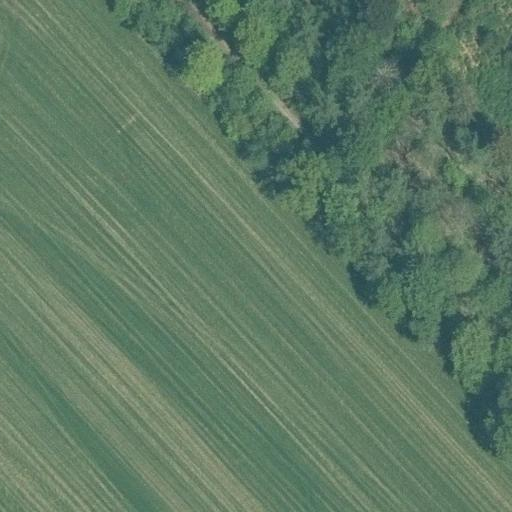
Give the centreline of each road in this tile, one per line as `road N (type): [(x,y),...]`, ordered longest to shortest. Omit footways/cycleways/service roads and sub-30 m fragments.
road 1 (track): [(511,360),(339,174)]
road 2 (track): [(339,174),(172,0)]
road 3 (track): [(339,174),(470,0)]
